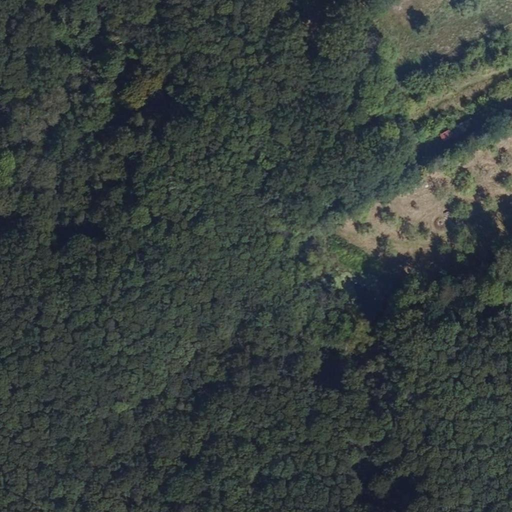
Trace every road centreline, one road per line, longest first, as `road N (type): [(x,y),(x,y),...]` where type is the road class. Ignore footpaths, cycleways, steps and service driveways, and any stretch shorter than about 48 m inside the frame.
road 1 (track): [(114,511),(511,309)]
road 2 (track): [(149,0),(62,120)]
